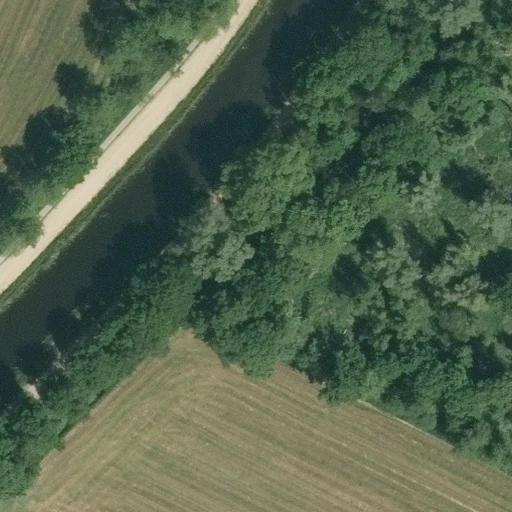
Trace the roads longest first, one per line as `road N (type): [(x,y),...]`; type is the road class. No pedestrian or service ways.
road 1 (track): [(0,430),(165,263),(351,0)]
road 2 (track): [(0,280),(247,0)]
